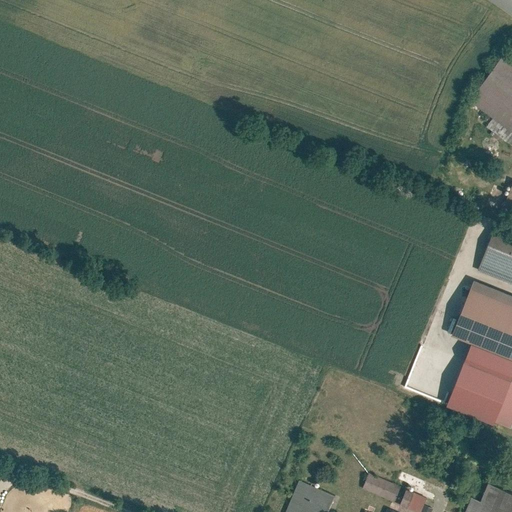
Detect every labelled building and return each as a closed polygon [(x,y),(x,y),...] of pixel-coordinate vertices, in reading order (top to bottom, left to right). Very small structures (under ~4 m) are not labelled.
[(511,138),(511,52),(507,48),(468,97),(492,115),(485,123),(510,142),(511,138)] [(511,232),(485,222),(469,264),(511,279),(511,232)] [(511,347),(511,291),(465,273),(444,327),(510,352),(511,347)] [(314,511),(325,487),(290,473),(274,511),(314,511)] [(420,511),(426,495),(365,473),(359,489),(420,511)] [(511,511),(511,488),(480,476),(473,495),(463,490),(453,511),(511,511)] [(391,511),(368,503),(364,511),(391,511)]
